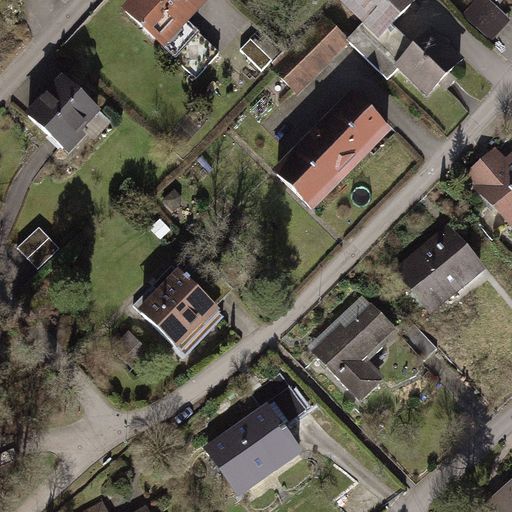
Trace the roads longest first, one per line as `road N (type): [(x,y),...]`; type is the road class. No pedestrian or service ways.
road 1 (residential): [(113,429),(164,408),(268,336),(511,85)]
road 2 (residential): [(113,429),(0,282)]
road 3 (residential): [(413,511),(420,492),(511,414)]
road 4 (residential): [(0,94),(85,0)]
